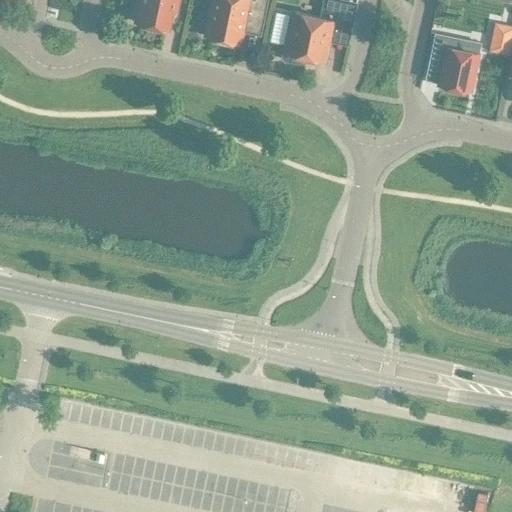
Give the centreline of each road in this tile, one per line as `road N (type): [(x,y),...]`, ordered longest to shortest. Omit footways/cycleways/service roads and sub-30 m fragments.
road 1 (residential): [(88,56),(338,107)]
road 2 (secondary): [(0,290),(196,329)]
road 3 (residential): [(327,342),(370,151)]
road 4 (secondary): [(484,392),(434,367),(327,342)]
road 5 (secondary): [(321,369),(428,392),(484,392)]
road 6 (secondary): [(327,342),(196,329)]
road 7 (secondary): [(196,329),(321,369)]
road 8 (residential): [(422,123),(406,86),(426,0)]
